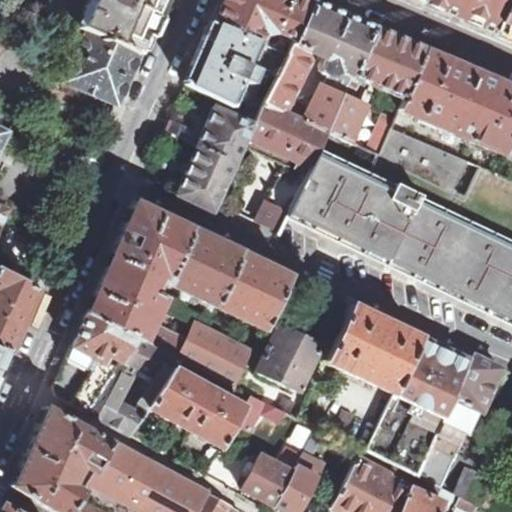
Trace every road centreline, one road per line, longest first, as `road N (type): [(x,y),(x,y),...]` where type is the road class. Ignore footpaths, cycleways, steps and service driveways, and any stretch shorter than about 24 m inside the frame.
road 1 (residential): [(511,357),(454,338),(115,175)]
road 2 (residential): [(252,511),(24,387)]
road 3 (residential): [(115,175),(24,387)]
road 4 (residential): [(192,0),(115,175)]
road 5 (residential): [(511,61),(365,0)]
road 6 (residential): [(115,175),(0,121)]
